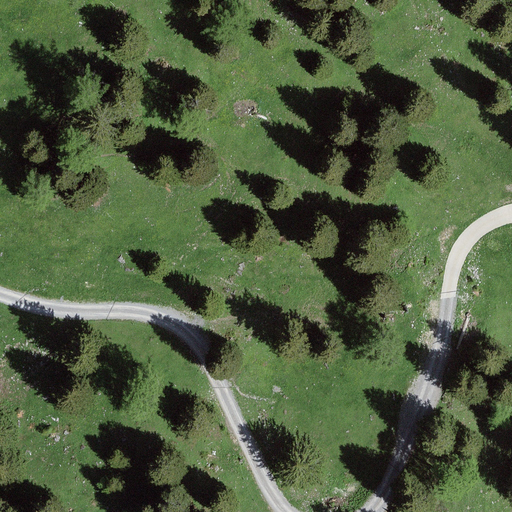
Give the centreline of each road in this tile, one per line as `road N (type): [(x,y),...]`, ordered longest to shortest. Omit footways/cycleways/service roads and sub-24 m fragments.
road 1 (track): [(0,294),(44,308),(166,317),(192,335),(283,511)]
road 2 (track): [(371,511),(409,447),(462,246),(479,227),(511,214)]
